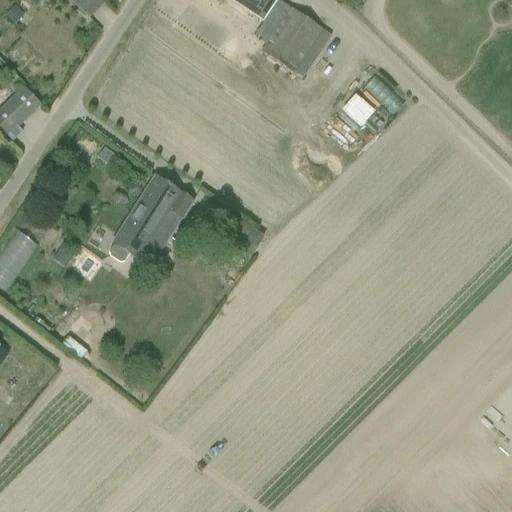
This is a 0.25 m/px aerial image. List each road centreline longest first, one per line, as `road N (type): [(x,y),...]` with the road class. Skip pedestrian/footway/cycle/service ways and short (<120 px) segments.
road 1 (unclassified): [(511,190),(314,0)]
road 2 (unclassified): [(0,201),(136,0)]
